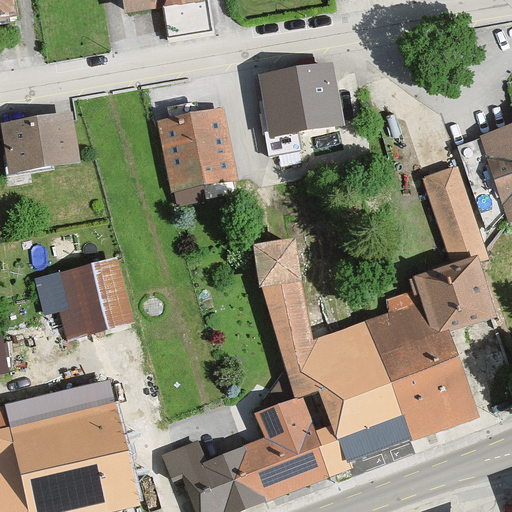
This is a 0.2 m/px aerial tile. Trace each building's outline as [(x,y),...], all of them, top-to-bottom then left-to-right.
[(12,0),(0,0),(0,10),(14,9),(12,0)] [(209,0),(121,0),(124,19),(211,8),(209,0)] [(327,67),(257,80),(269,142),(338,129),(327,67)] [(223,108),(159,122),(176,195),(239,181),(223,108)] [(74,116),(0,129),(8,175),(82,162),(74,116)] [(511,131),(480,142),(507,225),(511,223),(511,131)] [(457,168),(425,178),(454,266),(477,259),(486,256),(457,168)] [(260,288),(262,287),(301,281),(295,239),(253,245),(260,288)] [(454,266),(410,280),(415,291),(384,301),(388,314),(366,322),(414,442),(478,417),(447,331),(494,315),(477,259),(454,266)] [(115,262),(50,277),(65,343),(131,327),(115,262)] [(348,468),(414,442),(366,322),(312,341),(301,281),(262,287),(295,398),(319,391),(331,425),(348,468)] [(111,383),(0,408),(0,511),(118,511),(139,507),(111,383)] [(196,511),(235,511),(348,468),(331,425),(316,431),(302,398),(256,416),(265,439),(206,463),(198,442),(163,455),(172,479),(182,475),(196,511)]
